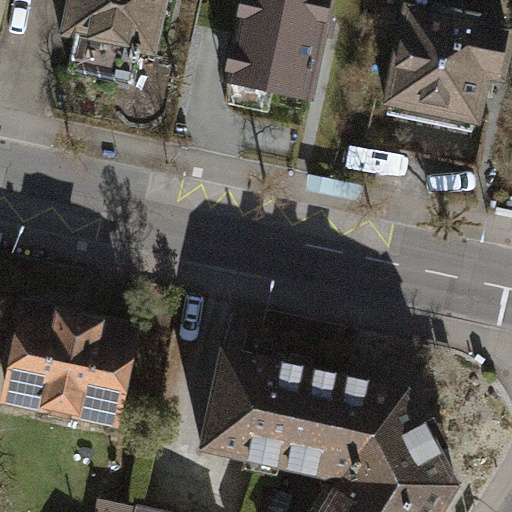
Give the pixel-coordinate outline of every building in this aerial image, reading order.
[(159,0),(73,0),(67,30),(76,32),(68,67),(132,81),(139,47),(149,49),(159,0)] [(242,0),(223,85),(310,105),(333,0),(242,0)] [(440,9),(438,19),(409,13),(387,113),(471,131),(484,68),(498,71),(506,32),(472,25),(474,16),(440,9)] [(134,331),(28,305),(7,393),(113,419),(134,331)] [(200,448),(321,475),(342,371),(224,345),(200,448)] [(402,384),(342,371),(321,475),(339,478),(319,511),(437,511),(456,484),(402,384)] [(136,511),(139,502),(112,501),(110,511),(136,511)] [(184,511),(183,511),(139,502),(136,511),(184,511)]
